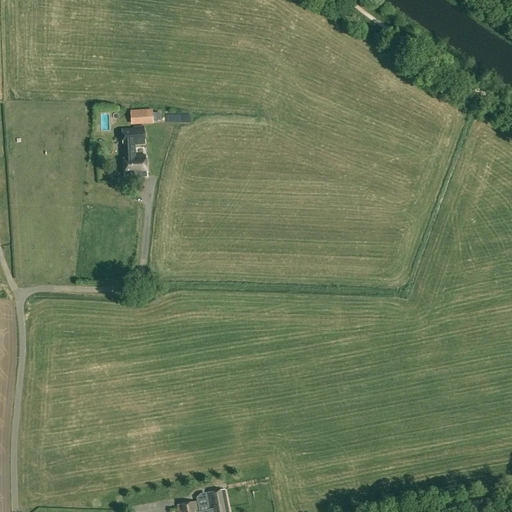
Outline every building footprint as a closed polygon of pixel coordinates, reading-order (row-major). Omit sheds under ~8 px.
[(153,124),(152,109),(130,111),(131,125),(153,124)] [(123,156),(124,178),(147,176),(146,155),(137,156),(136,143),(145,142),(144,127),(122,129),(123,156)] [(213,481),(214,488),(222,487),(222,480),(213,481)] [(200,491),(208,489),(206,482),(198,484),(200,491)] [(229,511),(225,490),(207,493),(210,511),(229,511)] [(196,498),(198,511),(210,511),(206,493),(200,494),(196,498)] [(198,511),(196,502),(177,505),(178,511),(198,511)]
